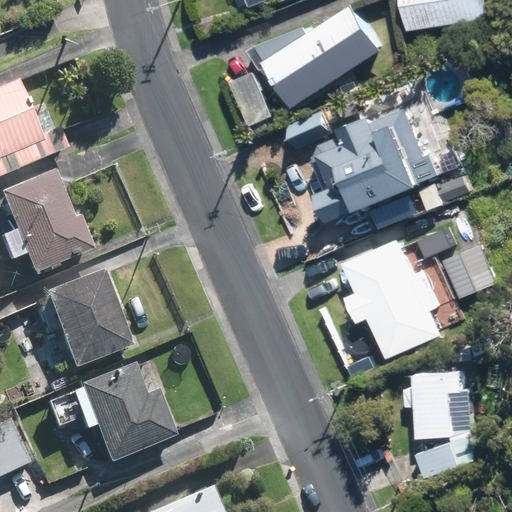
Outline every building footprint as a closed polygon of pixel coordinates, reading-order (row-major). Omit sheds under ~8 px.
[(495,0),(412,0),(415,19),(496,5),(495,0)] [(355,4),(273,56),(299,96),(381,44),(355,4)] [(256,69),(238,77),(255,116),(272,109),(256,69)] [(0,168),(44,150),(13,80),(0,86),(0,168)] [(355,135),(328,146),(341,176),(324,183),(335,209),(439,166),(431,148),(423,152),(408,114),(381,125),(374,109),(349,120),(355,135)] [(511,121),(492,129),(500,150),(511,145),(511,121)] [(469,168),(423,186),(432,208),(439,205),(463,195),(477,189),(469,168)] [(47,170),(0,189),(0,194),(31,266),(86,242),(74,215),(68,218),(47,170)] [(464,198),(440,208),(448,226),(472,216),(464,198)] [(485,242),(453,256),(466,288),(499,274),(485,242)] [(409,246),(360,267),(394,345),(442,325),(409,246)] [(98,270),(44,293),(73,361),(126,339),(98,270)] [(458,340),(458,359),(484,358),(484,339),(458,340)] [(128,361),(80,380),(109,454),(170,430),(154,390),(141,395),(128,361)] [(463,368),(422,369),(424,427),(454,426),(453,383),(464,383),(463,368)] [(1,418),(0,419),(0,467),(21,457),(1,418)] [(458,438),(422,450),(430,472),(465,461),(458,438)] [(213,511),(203,488),(147,511),(213,511)]
